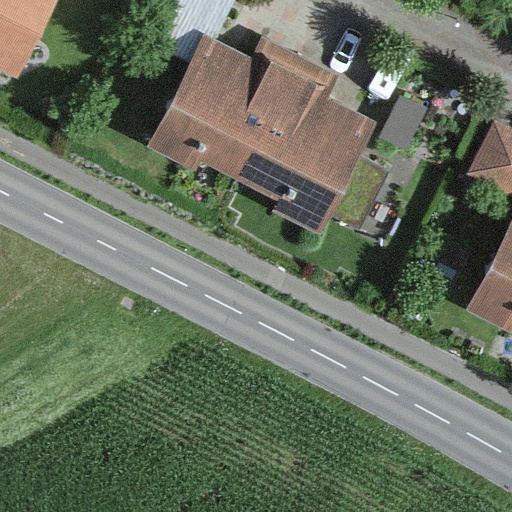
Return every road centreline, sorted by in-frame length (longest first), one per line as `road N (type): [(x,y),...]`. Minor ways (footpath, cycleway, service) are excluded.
road 1 (tertiary): [(0,187),(511,456)]
road 2 (residential): [(511,72),(359,0)]
